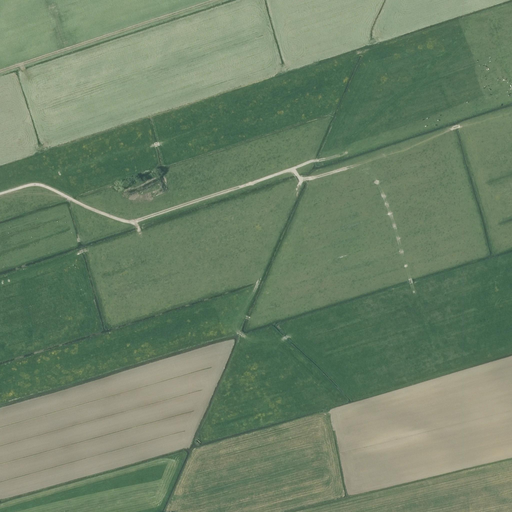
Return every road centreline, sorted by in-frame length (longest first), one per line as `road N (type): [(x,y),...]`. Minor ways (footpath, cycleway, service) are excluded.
road 1 (track): [(216,0),(0,70)]
road 2 (track): [(292,168),(133,222)]
road 3 (track): [(138,232),(133,222),(48,187),(0,194)]
